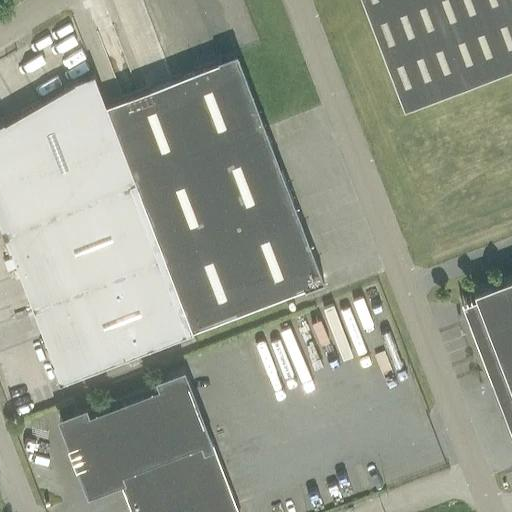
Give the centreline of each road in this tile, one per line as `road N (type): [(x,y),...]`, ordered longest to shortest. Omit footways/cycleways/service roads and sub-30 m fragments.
road 1 (unclassified): [(494,511),(301,0)]
road 2 (unknown): [(455,408),(397,439),(300,445)]
road 3 (unknown): [(472,452),(339,511)]
